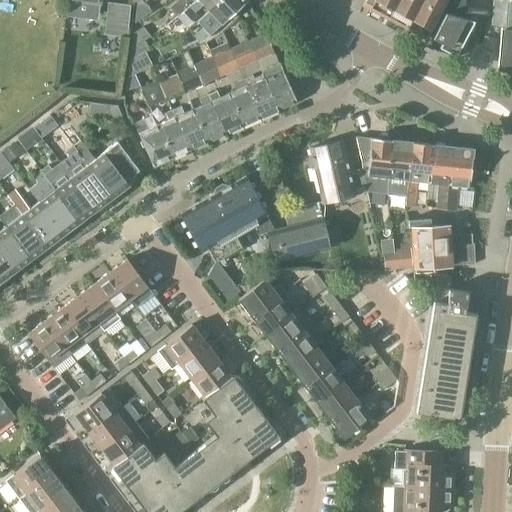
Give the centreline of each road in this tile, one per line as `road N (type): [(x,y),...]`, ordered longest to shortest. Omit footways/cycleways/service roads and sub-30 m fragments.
road 1 (residential): [(139,221),(298,430),(314,469),(308,511)]
road 2 (residential): [(139,221),(176,180),(329,106),(348,85)]
road 3 (residential): [(124,511),(0,349)]
road 4 (residential): [(0,325),(139,221)]
